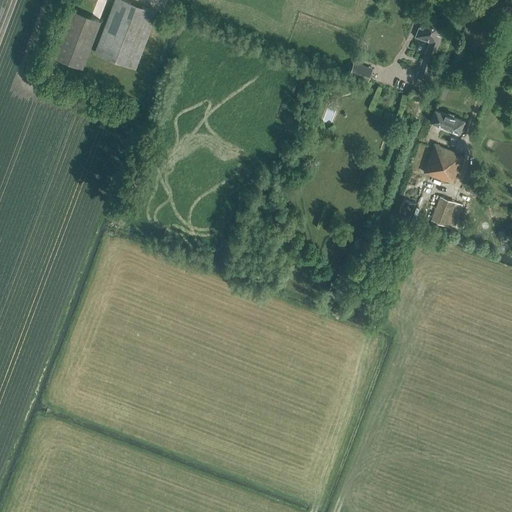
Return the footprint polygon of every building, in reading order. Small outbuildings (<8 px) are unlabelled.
[(136,68),(158,12),(125,0),(115,0),(95,52),(136,68)] [(85,65),(103,18),(76,8),(58,54),(85,65)] [(431,53),(430,55),(428,56),(426,56),(424,55),(417,76),(426,80),(435,55),(435,54),(446,22),(424,14),(415,37),(433,43),(430,53),(431,53)] [(360,64),(354,62),(349,75),(368,82),(372,71),(360,66),(360,64)] [(305,102),(309,89),(301,86),(296,99),(305,102)] [(412,87),(410,97),(422,100),(425,90),(412,87)] [(459,133),(464,120),(436,108),(431,121),(459,133)] [(453,181),(462,157),(453,153),(454,151),(435,144),(424,172),(444,180),(444,178),(453,181)] [(463,205),(441,196),(432,219),(454,227),(463,205)] [(409,220),(415,203),(404,199),(397,216),(409,220)]
